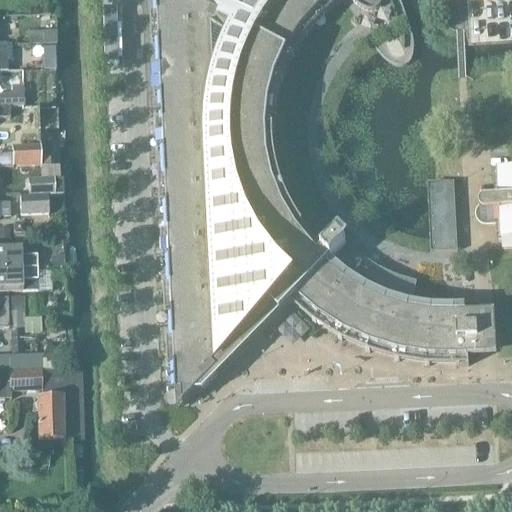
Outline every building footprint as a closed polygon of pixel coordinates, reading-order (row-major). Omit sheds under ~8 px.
[(156,0),(173,331),(176,396),(182,395),(182,406),(183,407),(217,372),(212,368),(253,326),(261,334),(291,305),(293,307),(294,306),(292,304),(296,300),(319,319),(344,334),(370,347),(399,355),(428,360),(456,361),(458,361),(458,367),(455,367),(455,368),(469,368),(468,360),(494,359),(492,315),(467,316),(466,309),(454,310),(434,309),(431,309),(411,306),(415,288),(395,282),(377,273),(360,263),(345,250),(346,248),(337,239),(318,258),(314,255),(296,233),(283,210),(273,185),(267,159),(266,132),(269,106),(275,80),(286,55),(301,32),(319,12),(334,0),(350,0),(352,2),(355,5),(358,7),(362,10),(365,11),(367,12),(369,12),(372,12),(373,12),(376,11),(377,11),(378,10),(379,9),(380,7),(381,6),(382,4),(383,1),(383,0),(156,0)] [(508,41),(507,19),(476,20),(477,42),(508,41)] [(11,63),(11,46),(0,46),(0,74),(6,74),(6,63),(11,63)] [(54,61),(43,61),(43,72),(55,72),(54,61)] [(0,97),(0,108),(24,108),(23,88),(11,88),(11,97),(0,97)] [(0,118),(0,119),(9,119),(9,110),(0,110),(0,118)] [(12,149),(13,168),(40,167),(40,148),(12,149)] [(28,182),(29,198),(53,197),(53,181),(28,182)] [(511,181),(499,182),(499,183),(500,209),(486,210),(484,211),(483,212),(482,213),(481,214),(481,215),(480,216),(480,218),(481,219),(481,220),(482,221),(483,222),(485,223),(486,223),(487,224),(501,223),(502,251),(511,250),(511,181)] [(428,186),(431,255),(458,253),(454,184),(428,186)] [(20,199),(20,217),(48,216),(47,198),(20,199)] [(0,250),(0,272),(36,271),(36,260),(20,260),(19,250),(0,250)] [(66,265),(66,252),(52,252),(52,265),(66,265)] [(36,271),(0,272),(0,294),(37,293),(36,271)] [(7,300),(0,300),(0,328),(8,329),(7,300)] [(0,401),(11,402),(10,395),(41,394),(41,374),(0,375),(0,401)] [(36,400),(38,444),(63,443),(62,399),(36,400)]
